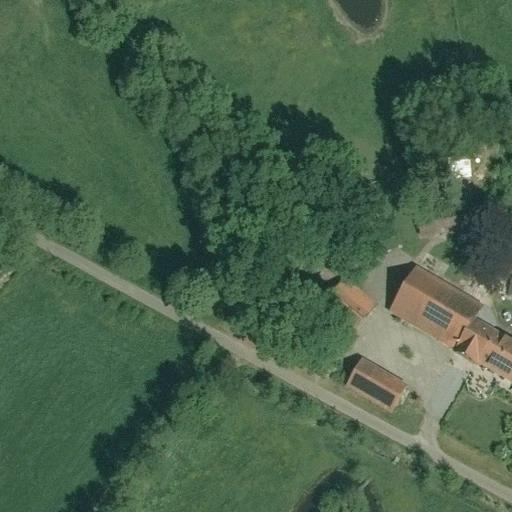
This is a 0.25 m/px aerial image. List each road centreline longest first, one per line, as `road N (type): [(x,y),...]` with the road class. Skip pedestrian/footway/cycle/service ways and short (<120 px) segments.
road 1 (residential): [(511,500),(0,223)]
road 2 (track): [(112,0),(115,19),(218,179),(229,347)]
road 3 (track): [(127,511),(229,347)]
